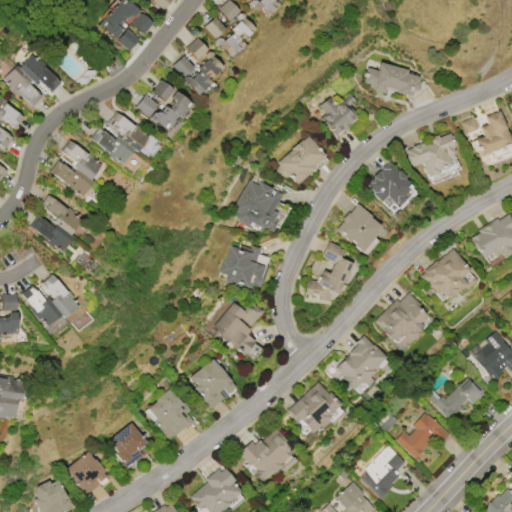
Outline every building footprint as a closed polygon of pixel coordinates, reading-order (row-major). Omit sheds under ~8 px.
[(120,33),(115,39),(99,24),(120,0),(128,0),(140,10),(135,16),(131,17),(129,16),(119,26),(121,28),(120,33)] [(171,0),(164,10),(151,0),(171,0)] [(214,8),(222,0),(226,0),(236,11),(225,20),(214,8)] [(274,3),(261,16),(251,6),(249,8),(247,6),(247,2),(248,0),(270,0),(272,1),(274,3)] [(131,23),(141,12),(153,23),(143,34),(131,23)] [(238,40),(229,31),(227,28),(236,20),(235,18),(235,15),(237,13),(242,13),(245,16),(242,18),(251,28),(238,40)] [(212,16),(223,28),(211,38),(201,26),(212,16)] [(127,29),(138,40),(128,51),(117,40),(127,29)] [(240,43),(238,40),(229,31),(220,39),(219,37),(216,37),(212,39),(212,42),(215,46),(217,44),(226,55),(240,43)] [(183,47),(194,37),(204,49),(193,59),(183,47)] [(197,70),(195,67),(205,58),(203,56),(203,53),(206,51),(210,51),(212,54),(210,56),(220,67),(206,79),(197,70)] [(180,54),(191,66),(179,76),(169,64),(180,54)] [(60,82),(50,93),(39,82),(36,85),(33,82),(19,69),(32,55),(60,82)] [(377,63),(405,70),(404,74),(417,77),(415,82),(416,83),(414,91),(411,90),(409,95),(403,94),(403,95),(393,93),(394,91),(384,89),(383,93),(370,90),(371,85),(361,82),(365,68),(375,71),(377,63)] [(30,85),(42,96),(32,107),(20,96),(18,98),(7,87),(9,85),(3,79),(16,66),(19,69),(33,82),(30,85)] [(184,76),(188,76),(189,77),(197,70),(206,79),(208,82),(195,94),(184,83),(181,81),(181,78),(184,76)] [(171,89),(162,101),(149,91),(158,79),(171,89)] [(177,118),(189,103),(172,90),(168,95),(168,102),(164,107),(174,115),(177,118)] [(318,106),(329,96),(335,104),(348,93),(355,100),(348,106),(355,116),(347,122),(348,124),(340,130),(339,129),(332,136),(318,119),(324,114),(318,106)] [(154,104),(145,115),(133,106),(141,94),(154,104)] [(23,117),(15,128),(0,117),(0,99),(1,100),(2,99),(10,105),(10,106),(23,117)] [(174,115),(163,130),(147,117),(151,112),(156,111),(161,105),(164,107),(174,115)] [(481,117),(497,111),(510,145),(477,157),(471,140),(480,137),(477,128),(485,125),(481,117)] [(145,137),(133,152),(131,150),(116,138),(119,134),(104,123),(114,112),(127,122),(129,120),(136,127),(135,129),(145,137)] [(459,122),(472,117),(476,129),(463,134),(459,122)] [(0,127),(12,137),(2,149),(0,147),(0,122),(1,123),(0,124),(0,127)] [(131,150),(121,164),(113,158),(111,160),(100,151),(102,149),(89,138),(97,128),(109,137),(111,135),(116,138),(131,150)] [(438,138),(450,133),(451,136),(452,136),(455,145),(453,145),(454,148),(452,149),(454,154),(447,156),(450,166),(436,171),(437,174),(427,177),(426,175),(425,176),(420,164),(410,167),(409,164),(407,165),(404,155),(406,155),(404,150),(411,148),(410,146),(421,143),(422,144),(428,142),(427,139),(437,135),(438,138)] [(294,183),(276,162),(291,149),(290,148),(300,139),(301,140),(306,136),(323,155),(310,166),(310,167),(304,172),(305,174),(294,183)] [(99,165),(88,180),(74,170),(68,164),(71,161),(58,151),(67,140),(82,152),(84,150),(94,157),(92,159),(99,165)] [(90,182),(79,196),(72,191),(71,193),(59,184),(61,182),(48,172),(57,161),(72,173),(74,170),(88,180),(90,182)] [(388,162),(397,172),(399,170),(405,177),(403,179),(410,187),(400,197),(403,199),(396,205),(394,203),(393,205),(385,196),(378,203),(370,194),(371,193),(364,185),(366,183),(372,177),(371,177),(377,171),(378,172),(381,169),(388,162)] [(233,209),(249,181),(257,185),(259,182),(281,195),(272,210),(276,213),(270,222),(274,224),(270,231),(262,227),(258,232),(255,230),(255,229),(251,227),(250,228),(235,219),(239,213),(233,209)] [(78,221),(66,235),(50,222),(49,221),(53,217),(39,205),(47,195),(60,205),(62,203),(74,212),(71,215),(78,221)] [(357,204),(370,216),(369,217),(379,226),(371,235),(372,237),(359,252),(352,246),(354,244),(349,240),(347,242),(333,230),(341,220),(340,219),(346,212),(348,213),(357,204)] [(475,230),(495,218),(496,220),(507,214),(511,222),(511,229),(511,230),(511,231),(511,256),(511,257),(509,254),(501,259),(498,253),(492,256),(490,252),(480,258),(474,248),(473,249),(467,240),(468,239),(468,238),(477,233),(475,230)] [(69,237),(58,252),(50,246),(49,247),(38,239),(40,237),(27,226),(36,216),(48,225),(50,222),(66,235),(69,237)] [(317,296),(302,294),(303,283),(306,283),(306,280),(315,281),(316,282),(322,270),(327,273),(332,263),(319,257),(327,241),(338,246),(337,248),(342,250),(338,257),(351,263),(347,272),(348,273),(342,284),(341,284),(336,294),(328,294),(327,301),(316,300),(317,296)] [(267,267),(261,283),(259,282),(257,287),(250,284),(249,288),(240,285),(239,287),(223,281),(225,275),(218,272),(222,260),(224,260),(229,245),(239,249),(240,245),(250,248),(251,245),(259,248),(254,262),(267,267)] [(435,262),(451,248),(469,270),(466,271),(471,277),(472,276),(476,280),(466,289),(463,286),(447,298),(446,296),(445,297),(439,290),(435,293),(429,286),(427,288),(417,276),(422,272),(421,271),(434,260),(435,262)] [(325,262),(318,277),(309,272),(311,269),(310,269),(315,259),(316,259),(317,257),(325,262)] [(43,298),(46,295),(37,283),(49,274),(59,287),(61,286),(69,297),(67,298),(73,306),(57,317),(56,315),(43,298)] [(25,309),(27,308),(16,294),(29,285),(38,297),(41,295),(43,298),(56,315),(41,326),(35,318),(33,319),(25,309)] [(372,321),(394,299),(397,302),(406,293),(418,305),(416,307),(425,315),(417,323),(420,326),(415,331),(417,333),(408,343),(405,341),(398,348),(389,339),(388,340),(382,333),(383,332),(372,321)] [(0,294),(13,294),(13,311),(0,311),(0,294)] [(211,327),(231,302),(240,309),(248,299),(262,311),(247,329),(248,330),(245,334),(254,341),(242,356),(231,348),(232,347),(218,336),(220,334),(211,327)] [(5,312),(12,312),(12,334),(0,334),(0,317),(1,317),(5,312)] [(485,340),(495,332),(511,354),(511,366),(508,369),(505,366),(500,370),(502,373),(491,381),(486,374),(486,375),(472,356),(488,344),(485,340)] [(373,345),(384,357),(382,358),(388,364),(381,371),(376,365),(371,370),(373,372),(368,376),(372,380),(366,387),(362,383),(361,384),(359,382),(351,389),(350,388),(349,389),(341,381),(342,380),(341,379),(342,378),(333,368),(347,354),(346,353),(356,344),(354,342),(361,335),(372,346),(373,345)] [(188,377),(211,359),(234,387),(225,394),(221,388),(217,391),(223,398),(209,409),(192,387),(194,385),(188,377)] [(17,400),(13,399),(0,397),(0,377),(1,378),(2,375),(12,377),(12,380),(19,381),(17,400)] [(470,383),(473,380),(483,391),(480,394),(481,395),(471,405),(466,399),(459,405),(461,407),(447,420),(423,393),(427,389),(436,399),(441,395),(444,398),(461,383),(462,384),(467,380),(470,383)] [(284,411),(316,382),(327,393),(328,392),(339,404),(337,406),(344,414),(331,425),(328,422),(322,427),(320,425),(311,433),(297,418),(293,422),(284,411)] [(153,399),(167,388),(174,397),(175,397),(179,402),(182,400),(189,410),(185,413),(192,423),(184,429),(183,429),(173,436),(173,435),(168,439),(161,429),(159,431),(151,420),(153,418),(146,408),(155,401),(153,399)] [(13,399),(0,397),(0,417),(1,418),(2,416),(11,418),(13,399)] [(413,459),(393,440),(402,431),(408,436),(414,429),(411,426),(423,412),(427,416),(428,415),(448,434),(438,444),(432,438),(413,459)] [(106,440),(130,423),(145,443),(144,443),(149,451),(136,461),(135,459),(123,468),(118,461),(110,450),(112,449),(106,440)] [(248,465),(236,452),(249,441),(252,445),(258,440),(260,442),(274,429),(285,441),(283,442),(291,452),(290,453),(296,461),(283,472),(279,468),(262,482),(260,479),(259,480),(253,474),(254,473),(253,472),(255,470),(250,464),(248,465)] [(386,445),(403,462),(393,472),(397,476),(389,484),(391,486),(379,498),(358,478),(365,471),(363,469),(369,463),(370,465),(373,461),(372,460),(386,445)] [(63,469),(87,451),(93,460),(94,459),(103,471),(100,473),(103,477),(97,481),(99,484),(83,496),(63,469)] [(203,479),(216,469),(218,472),(223,468),(233,481),(231,482),(239,492),(238,493),(244,500),(231,511),(227,505),(218,511),(206,511),(202,506),(197,510),(187,497),(206,482),(203,479)] [(62,489),(70,506),(58,511),(38,511),(37,511),(31,499),(35,498),(33,494),(35,487),(47,481),(49,483),(56,480),(60,489),(62,489)] [(361,495),(373,508),(368,511),(320,511),(328,503),(336,511),(342,511),(345,509),(334,497),(352,482),(363,494),(361,495)] [(487,511),(483,508),(496,494),(498,496),(505,488),(508,491),(511,487),(511,511),(487,511)]
